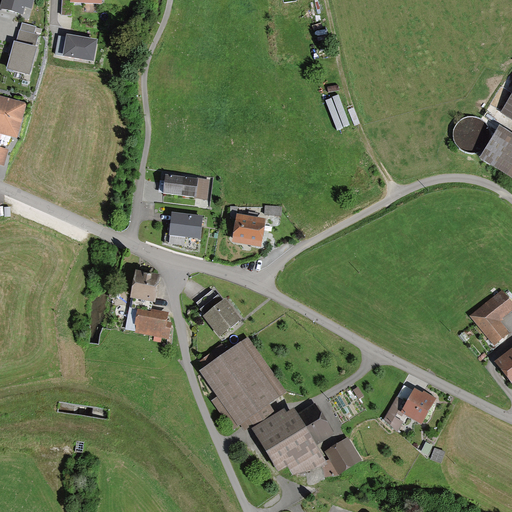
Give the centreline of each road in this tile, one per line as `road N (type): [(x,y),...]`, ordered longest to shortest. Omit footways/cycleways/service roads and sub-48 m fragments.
road 1 (unclassified): [(175,260),(271,295),(511,417)]
road 2 (unclassified): [(175,260),(193,381),(246,511)]
road 3 (residential): [(170,0),(145,69),(148,134),(131,244)]
road 4 (unclassified): [(0,187),(131,244)]
